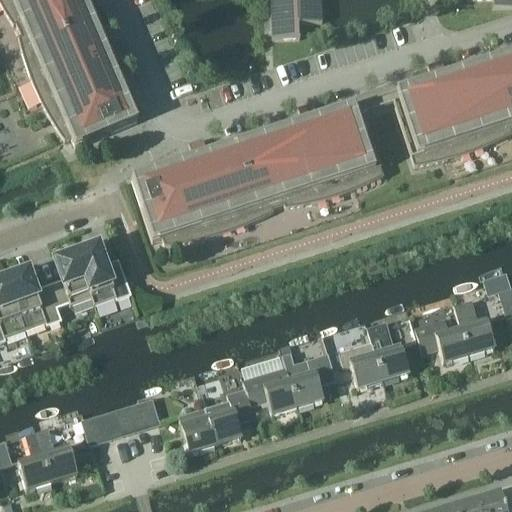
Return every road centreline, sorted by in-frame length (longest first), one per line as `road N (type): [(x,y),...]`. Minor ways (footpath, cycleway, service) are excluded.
road 1 (residential): [(117,0),(163,107),(188,126),(511,22)]
road 2 (residential): [(332,511),(511,457)]
road 3 (residential): [(0,244),(117,202)]
